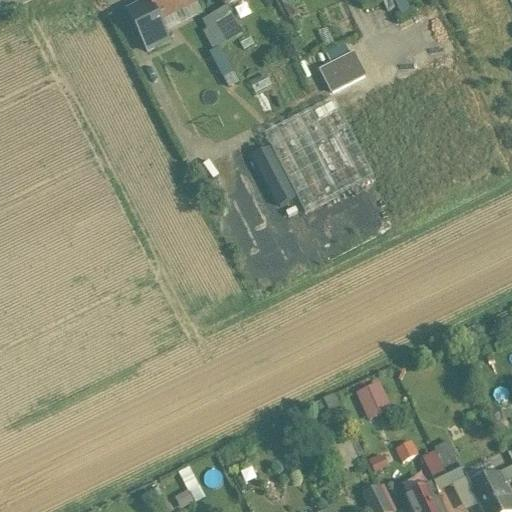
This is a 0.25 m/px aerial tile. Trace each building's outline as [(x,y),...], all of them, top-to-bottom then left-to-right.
[(194,0),(147,0),(149,4),(159,22),(196,3),(194,0)] [(149,4),(128,14),(148,54),(170,43),(159,22),(149,4)] [(232,18),(211,30),(221,50),(243,37),(232,18)] [(220,50),(210,30),(205,34),(215,53),(220,50)] [(511,166),(455,54),(340,113),(398,227),(511,169),(511,166)] [(281,208),(295,201),(286,183),(292,180),(276,149),(256,160),(281,208)] [(392,414),(380,386),(356,397),(368,424),(392,414)] [(444,462),(459,455),(453,441),(438,448),(444,462)] [(404,463),(420,455),(413,443),(398,451),(404,463)] [(420,462),(433,489),(436,496),(452,488),(436,455),(420,462)] [(511,511),(511,504),(498,477),(472,491),(482,511),(511,511)] [(373,511),(396,511),(386,486),(366,494),(373,511)] [(433,489),(406,503),(410,511),(427,511),(441,506),(436,496),(433,489)]
